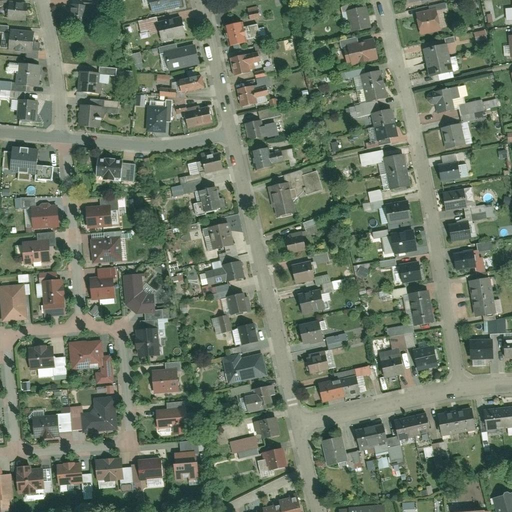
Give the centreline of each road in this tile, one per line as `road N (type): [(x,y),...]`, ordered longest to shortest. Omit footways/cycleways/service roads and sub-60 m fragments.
road 1 (residential): [(459,387),(382,0)]
road 2 (residential): [(299,424),(232,133)]
road 3 (residential): [(83,321),(116,326),(127,435),(19,449)]
road 4 (residential): [(19,449),(0,342),(12,328),(83,321)]
road 5 (residential): [(67,138),(83,321)]
road 6 (residential): [(232,133),(172,145),(67,138)]
road 7 (residential): [(299,424),(459,387)]
road 8 (residential): [(61,137),(44,0)]
road 9 (residential): [(232,133),(201,0)]
